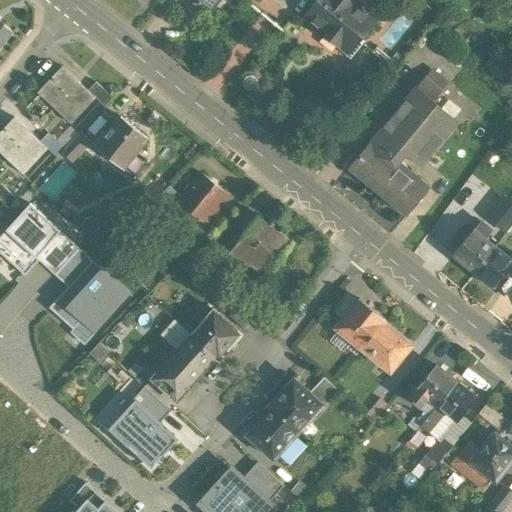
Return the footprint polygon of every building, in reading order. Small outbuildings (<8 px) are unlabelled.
[(199,0),(212,10),(219,0),(199,0)] [(316,0),(303,17),(323,32),(321,34),(338,48),(349,34),(358,42),(376,20),(355,3),(357,0),(316,0)] [(0,48),(13,32),(2,24),(0,25),(0,48)] [(88,91),(61,66),(37,91),(71,124),(95,98),(88,91)] [(448,83),(430,68),(424,75),(442,90),(448,83)] [(424,75),(350,167),(405,214),(428,187),(396,161),(404,152),(420,164),(442,136),(440,135),(452,118),(433,102),(442,90),(424,75)] [(113,98),(96,82),(88,91),(105,106),(113,98)] [(40,141),(14,116),(0,130),(0,151),(24,174),(48,149),(40,141)] [(148,138),(120,116),(106,135),(102,133),(93,145),(135,178),(149,161),(137,152),(148,138)] [(64,149),(48,133),(40,141),(48,149),(57,157),(61,152),(64,149)] [(64,149),(61,152),(71,162),(90,142),(80,133),(64,149)] [(228,195),(200,172),(180,196),(179,197),(180,198),(178,200),(201,219),(205,223),(211,215),(228,195)] [(17,199),(0,183),(0,198),(9,208),(17,199)] [(169,187),(151,204),(160,214),(176,198),(178,200),(180,198),(179,197),(180,196),(169,187)] [(178,200),(176,198),(160,214),(184,239),(188,235),(201,219),(178,200)] [(61,231),(30,204),(0,237),(0,248),(26,271),(37,259),(61,231)] [(205,223),(201,219),(188,235),(197,245),(207,235),(220,223),(211,215),(205,223)] [(277,234),(258,219),(231,252),(233,253),(234,252),(244,261),(243,262),(245,263),(248,260),(267,275),(282,256),(281,255),(291,243),(278,233),(277,234)] [(473,228),(453,253),(476,271),(496,246),(483,236),(487,231),(479,224),(474,229),(473,228)] [(502,224),(492,236),(500,242),(509,230),(502,224)] [(79,248),(61,231),(37,259),(54,275),(54,274),(79,248)] [(219,247),(207,235),(197,245),(189,253),(201,265),(219,247)] [(511,252),(509,257),(496,246),(476,271),(498,289),(503,283),(511,272),(511,252)] [(93,260),(79,248),(54,274),(68,287),(93,260)] [(129,292),(93,260),(68,287),(50,308),(75,330),(84,320),(95,330),(129,292)] [(511,272),(503,283),(509,287),(511,283),(511,272)] [(233,298),(217,282),(209,290),(225,306),(233,298)] [(385,320),(359,299),(335,328),(361,349),(385,320)] [(242,335),(214,310),(191,334),(219,360),(242,335)] [(411,345),(384,323),(386,320),(385,320),(361,349),(390,372),(411,345)] [(219,360),(191,334),(167,360),(175,368),(171,372),(179,379),(183,374),(189,381),(193,384),(216,358),(219,360)] [(175,368),(167,360),(152,378),(173,398),(189,381),(183,374),(179,379),(171,372),(175,368)] [(436,365),(413,393),(423,402),(427,397),(437,405),(456,381),(436,365)] [(173,398),(152,378),(144,387),(165,406),(173,398)] [(340,393),(324,378),(309,393),(323,405),(327,400),(331,403),(340,393)] [(309,393),(294,379),(270,405),(299,431),(323,405),(309,393)] [(437,405),(428,416),(437,422),(446,412),(457,421),(476,398),(456,381),(437,405)] [(165,406),(144,387),(133,398),(136,400),(162,425),(173,413),(165,406)] [(379,398),(366,414),(374,421),(387,405),(379,398)] [(162,425),(136,400),(109,429),(152,469),(179,440),(162,425)] [(506,420),(486,404),(478,414),(498,430),(506,420)] [(272,408),(248,435),(256,442),(252,447),(261,455),(264,450),(274,459),(299,431),(270,405),(270,406),(272,408)] [(511,447),(494,433),(481,449),(477,447),(468,458),(475,464),(469,472),(483,484),(489,477),(495,482),(511,460),(511,447)] [(442,438),(427,456),(438,464),(452,446),(442,438)] [(471,442),(459,456),(460,456),(454,463),(480,484),(480,485),(481,486),(483,484),(469,472),(475,464),(468,458),(477,447),(471,442)] [(258,463),(242,480),(269,505),(285,487),(258,463)] [(204,504),(212,511),(261,511),(269,505),(242,480),(233,472),(204,504)] [(70,501),(78,509),(95,491),(86,483),(70,501)] [(511,493),(504,487),(489,505),(496,511),(501,511),(510,502),(511,499),(511,493)] [(78,509),(74,511),(117,511),(95,491),(78,509)] [(511,511),(511,503),(510,502),(501,511),(511,511)]
